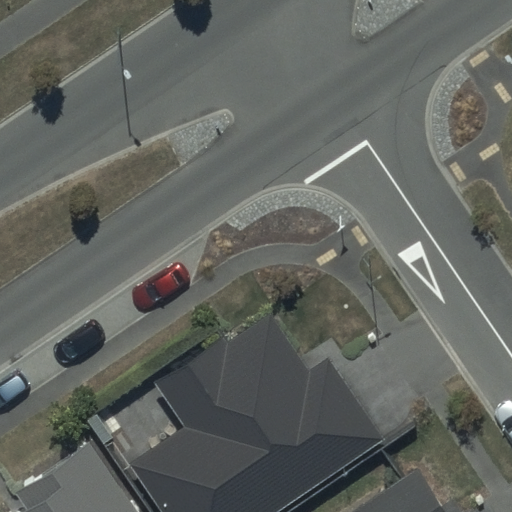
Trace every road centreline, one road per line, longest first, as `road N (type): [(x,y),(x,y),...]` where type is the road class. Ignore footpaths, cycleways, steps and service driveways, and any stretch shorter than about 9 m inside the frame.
road 1 (tertiary): [(339,96),(0,327)]
road 2 (residential): [(511,355),(339,96)]
road 3 (tertiary): [(0,170),(251,0)]
road 4 (tertiary): [(483,0),(339,96)]
